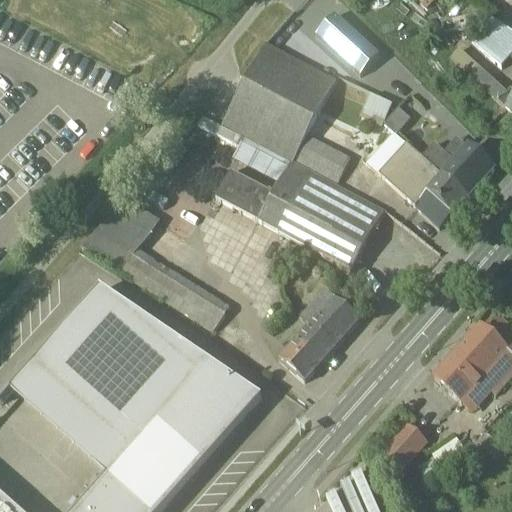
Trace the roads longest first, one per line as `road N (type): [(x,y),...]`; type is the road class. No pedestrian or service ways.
road 1 (residential): [(0,310),(267,0)]
road 2 (secondary): [(264,511),(511,233)]
